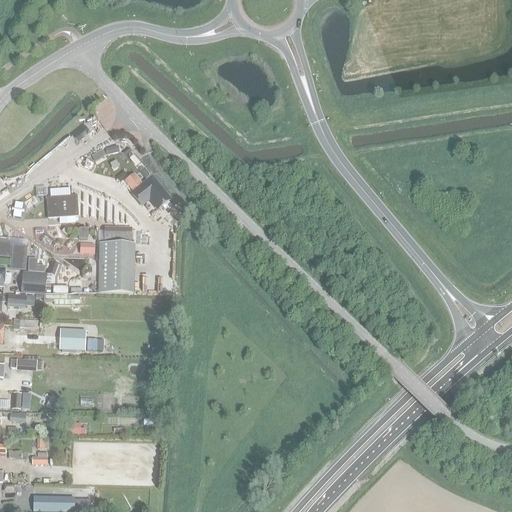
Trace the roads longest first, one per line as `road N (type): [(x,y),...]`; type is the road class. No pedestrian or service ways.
road 1 (unclassified): [(451,421),(78,48)]
road 2 (secondary): [(439,282),(328,144),(281,33)]
road 3 (trunk): [(470,340),(294,511)]
road 4 (trunk): [(317,511),(368,454),(489,349)]
road 5 (tertiary): [(78,48),(120,28),(194,37),(237,20)]
